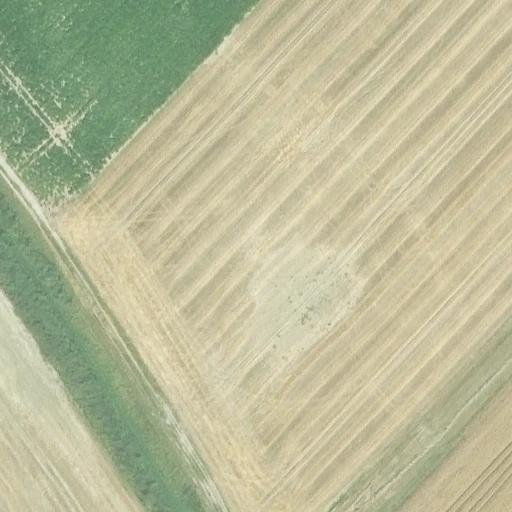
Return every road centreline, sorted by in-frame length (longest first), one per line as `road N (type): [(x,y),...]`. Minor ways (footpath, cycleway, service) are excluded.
road 1 (track): [(0,164),(216,511)]
road 2 (track): [(350,511),(511,339)]
